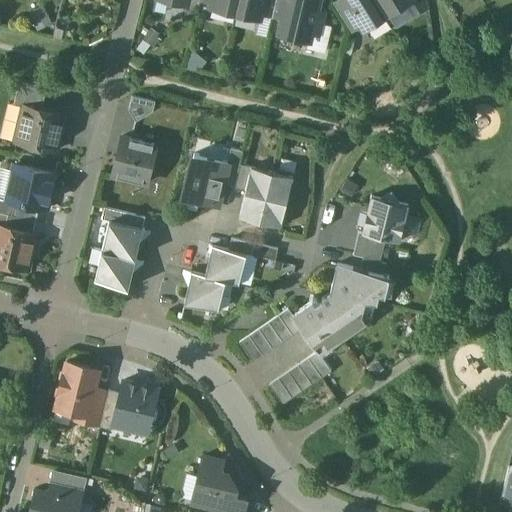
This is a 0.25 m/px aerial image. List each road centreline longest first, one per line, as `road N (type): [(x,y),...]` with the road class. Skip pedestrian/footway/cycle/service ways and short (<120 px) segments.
road 1 (residential): [(305,501),(197,357),(58,316)]
road 2 (residential): [(130,0),(58,316)]
road 3 (residential): [(58,316),(11,511)]
